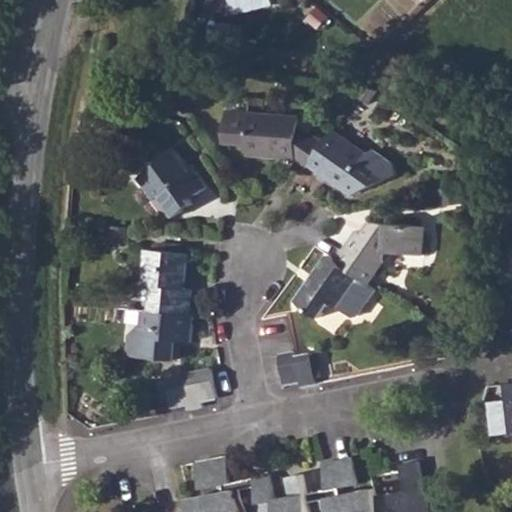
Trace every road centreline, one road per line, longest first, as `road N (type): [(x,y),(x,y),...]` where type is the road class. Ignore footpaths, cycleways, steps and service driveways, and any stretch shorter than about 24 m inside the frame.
road 1 (secondary): [(26,468),(23,209),(58,0)]
road 2 (residential): [(26,468),(257,424)]
road 3 (residential): [(257,424),(479,381)]
road 4 (residential): [(257,424),(243,327),(262,255)]
